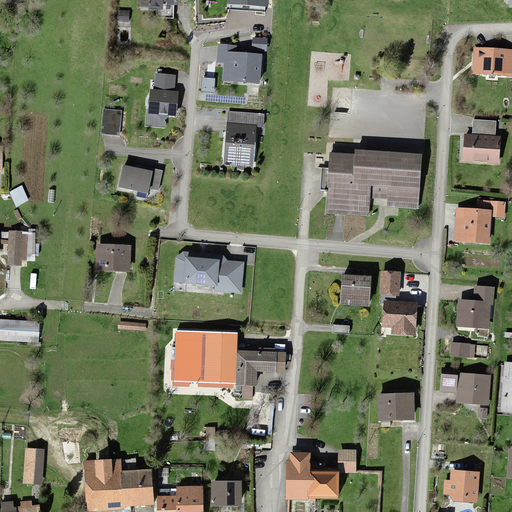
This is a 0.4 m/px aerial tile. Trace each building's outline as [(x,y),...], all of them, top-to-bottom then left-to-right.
[(177,0),(140,0),(140,6),(149,6),(149,9),(161,9),(161,4),(177,4),(177,0)] [(115,24),(125,24),(126,12),(116,11),(115,24)] [(267,38),(254,37),(253,49),(266,50),(267,38)] [(238,47),(220,45),(219,60),(226,61),(224,80),(257,83),(259,55),(237,54),(238,47)] [(511,53),(473,51),(472,75),(510,77),(511,53)] [(153,76),(152,93),(173,95),(174,78),(153,76)] [(152,93),(147,92),(143,129),(164,131),(165,119),(173,120),(176,95),(173,95),(152,93)] [(122,111),(103,109),(101,133),(119,135),(122,111)] [(227,114),(226,126),(254,128),(261,129),(262,118),(227,114)] [(472,124),(472,138),(494,139),(495,124),(472,124)] [(254,128),(226,126),(222,165),(250,167),(254,128)] [(464,138),(463,164),(499,165),(500,139),(494,139),(472,138),(464,138)] [(355,158),(330,156),(326,213),(339,213),(370,215),(371,199),(387,200),(387,206),(418,208),(421,158),(355,154),(355,158)] [(162,176),(121,166),(115,190),(156,200),(162,176)] [(487,246),(490,203),(474,202),(473,211),(456,210),(454,244),(487,246)] [(492,205),(492,220),(504,221),(504,206),(492,205)] [(8,235),(7,266),(22,266),(22,261),(30,261),(30,235),(8,235)] [(125,249),(96,248),(95,271),(124,273),(125,249)] [(243,261),(175,252),(171,285),(238,295),(243,261)] [(396,273),(378,272),(376,297),(395,298),(396,273)] [(368,281),(342,279),(341,306),(367,307),(368,281)] [(459,305),(458,329),(487,330),(488,306),(492,306),(493,293),(473,292),(472,306),(459,305)] [(414,304),(382,302),(380,336),(412,338),(414,304)] [(146,324),(119,321),(118,329),(145,331),(146,324)] [(37,324),(0,322),(0,342),(36,344),(37,324)] [(237,338),(176,335),(174,384),(242,387),(241,398),(254,398),(256,373),(274,374),(275,358),(236,356),(237,338)] [(469,347),(450,346),(449,358),(468,359),(469,347)] [(511,366),(503,365),(500,412),(511,412),(511,366)] [(456,370),(441,369),(440,394),(454,395),(456,370)] [(456,405),(487,408),(490,378),(459,375),(456,405)] [(412,398),(377,397),(376,422),(411,422),(412,398)] [(24,451),(22,484),(39,485),(41,452),(24,451)] [(355,451),(338,451),(338,472),(356,471),(355,451)] [(309,497),(309,469),(309,454),(300,454),(291,454),(291,460),(288,460),(288,497),(288,500),(309,500),(309,497)] [(84,461),(88,511),(124,509),(124,506),(154,504),(152,468),(122,471),(121,459),(84,461)] [(321,469),(309,469),(309,497),(337,497),(337,470),(321,469)] [(450,495),(450,502),(475,503),(477,476),(451,474),(451,483),(446,483),(445,494),(450,495)] [(241,481),(212,481),(212,505),(241,505),(241,481)] [(176,486),(176,495),(176,511),(203,511),(203,485),(176,486)] [(156,511),(176,511),(176,495),(157,496),(156,511)]
